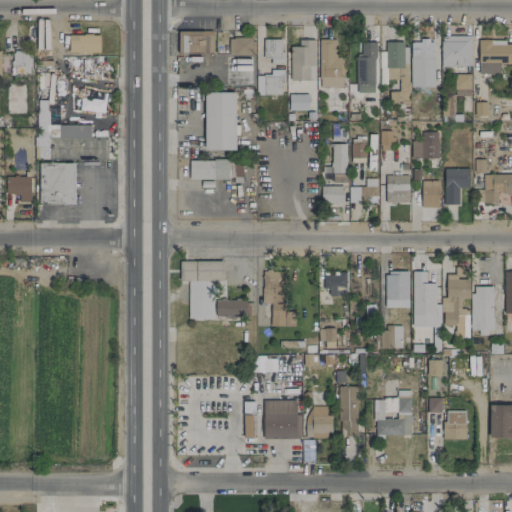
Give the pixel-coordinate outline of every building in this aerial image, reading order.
[(213,53),(212,31),(178,31),(178,54),(213,53)] [(98,35),(67,35),(67,53),(99,53),(98,35)] [(470,35),(440,36),(440,66),(470,66),(470,35)] [(228,37),(227,55),(251,55),(251,38),(228,37)] [(282,39),(263,39),(262,62),(281,63),(282,39)] [(314,39),(297,39),(297,46),(290,46),(289,80),(313,80),(314,39)] [(319,88),(340,87),(339,39),(318,39),(319,88)] [(433,86),(432,39),(409,40),(410,87),(433,86)] [(511,41),(478,41),(477,73),(498,73),(499,64),(511,64),(511,41)] [(355,54),(355,92),(374,92),(373,42),(360,42),(360,54),(355,54)] [(407,42),(385,42),(385,79),(398,79),(398,93),(389,93),(389,103),(406,103),(407,42)] [(30,51),(12,51),(12,75),(30,74),(30,51)] [(250,84),(251,59),(231,59),(231,84),(250,84)] [(282,69),(270,69),(270,76),(256,75),(256,94),(282,95),(282,69)] [(469,74),(454,74),(454,96),(469,95),(469,74)] [(234,149),(234,92),(203,92),(203,150),(234,149)] [(308,94),(288,94),(288,109),(308,109),(308,94)] [(45,100),(36,100),(37,128),(46,128),(45,100)] [(486,102),(474,102),(474,116),(486,115),(486,102)] [(89,125),(48,124),(48,158),(103,159),(104,137),(89,137),(89,125)] [(410,140),(411,158),(437,158),(436,131),(420,132),(421,140),(410,140)] [(344,143),(330,144),(330,173),(345,173),(344,143)] [(363,143),(349,143),(350,158),(364,158),(363,143)] [(473,172),(483,172),(484,159),(473,159),(473,172)] [(188,160),(187,179),(228,180),(228,160),(188,160)] [(73,203),(74,163),(38,162),(38,203),(73,203)] [(443,204),(457,204),(457,188),(468,188),(468,168),(443,169),(443,204)] [(322,169),(322,182),(346,181),(346,173),(329,174),(329,169),(322,169)] [(511,174),(482,174),(482,203),(496,203),(496,193),(511,192),(511,174)] [(407,175),(384,175),(384,203),(407,203),(407,175)] [(30,177),(4,176),(4,194),(16,194),(16,202),(29,203),(30,177)] [(348,203),(375,203),(375,179),(367,179),(367,186),(347,186),(348,203)] [(420,208),(437,208),(437,181),(420,181),(420,208)] [(342,186),(319,185),(319,203),(341,204),(342,186)] [(222,261),(179,261),(179,283),(187,283),(186,319),(211,319),(212,280),(221,280),(222,261)] [(270,326),(294,326),(293,311),(283,311),(283,271),(261,271),(261,304),(269,304),(270,326)] [(407,307),(408,271),(384,271),(384,307),(407,307)] [(411,344),(439,344),(439,304),(434,304),(434,283),(425,283),(425,271),(411,271),(411,344)] [(511,271),(503,271),(502,312),(511,312),(511,271)] [(345,273),(325,273),(324,295),(344,296),(345,273)] [(441,325),(455,325),(455,338),(466,338),(466,309),(459,309),(459,299),(468,299),(468,279),(454,280),(454,274),(445,274),(445,297),(440,297),(441,325)] [(468,330),(477,330),(477,335),(490,335),(492,286),(470,286),(468,330)] [(215,317),(245,316),(245,299),(214,301),(215,317)] [(378,348),(400,349),(401,325),(385,325),(385,330),(379,330),(378,348)] [(257,356),(257,369),(269,369),(269,356),(257,356)] [(440,375),(440,359),(426,359),(426,375),(440,375)] [(355,436),(356,386),(338,386),(337,436),(355,436)] [(373,435),(409,435),(409,390),(396,391),(396,398),(373,399),(373,435)] [(439,397),(426,398),(426,412),(440,412),(439,397)] [(262,439),(299,438),(299,414),(294,414),(294,400),(261,400),(262,439)] [(487,438),(511,438),(511,404),(488,404),(487,438)] [(325,406),(306,405),(305,437),(329,438),(329,415),(325,415),(325,406)] [(464,439),(464,410),(445,410),(445,421),(441,421),(441,439),(464,439)] [(243,438),(255,437),(254,424),(249,424),(249,417),(242,417),(243,438)]
